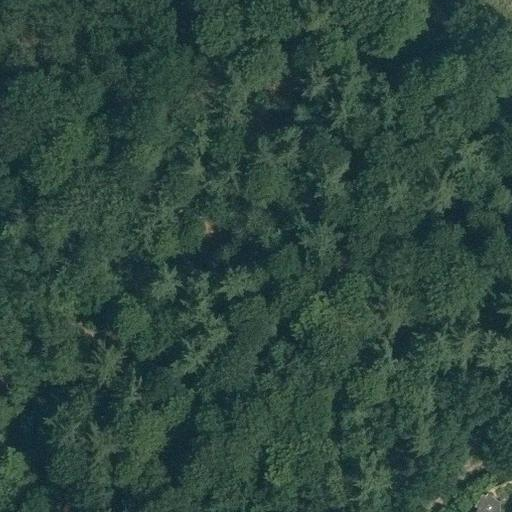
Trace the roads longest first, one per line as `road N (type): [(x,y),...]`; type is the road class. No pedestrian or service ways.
road 1 (track): [(82,324),(269,0)]
road 2 (track): [(82,324),(0,460)]
road 3 (track): [(432,503),(511,367)]
road 4 (track): [(425,0),(511,104)]
